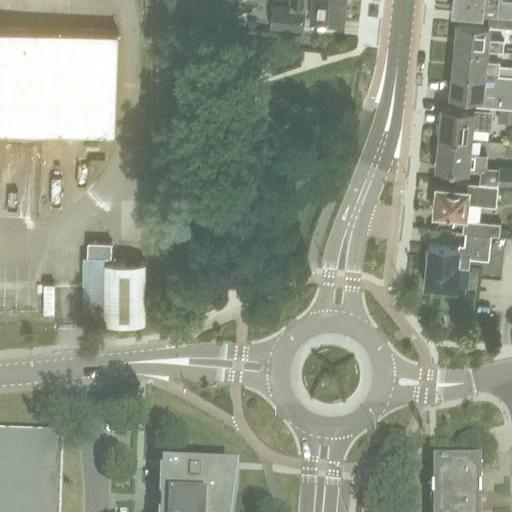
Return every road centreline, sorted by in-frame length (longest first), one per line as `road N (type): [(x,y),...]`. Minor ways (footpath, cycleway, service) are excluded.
road 1 (secondary): [(361,198),(384,140),(402,0)]
road 2 (unclassified): [(97,511),(89,368)]
road 3 (unclassified): [(283,349),(190,352),(142,363)]
road 4 (unclassified): [(142,363),(279,389)]
road 5 (secondary): [(361,198),(331,255),(319,323)]
road 6 (secondary): [(354,325),(361,198)]
